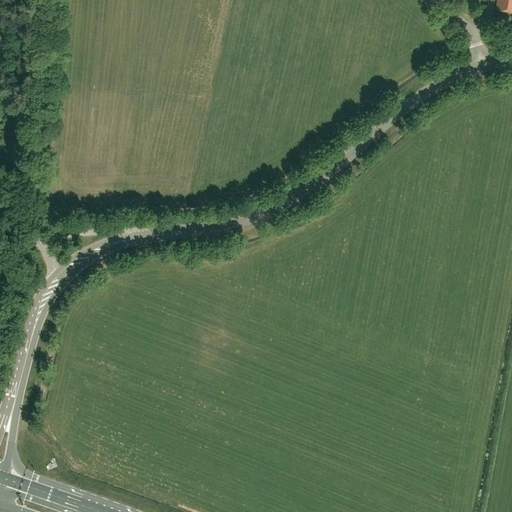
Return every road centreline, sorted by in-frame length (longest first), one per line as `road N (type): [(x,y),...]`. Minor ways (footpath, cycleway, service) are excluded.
road 1 (tertiary): [(60,277),(113,245),(246,220),(279,206),(404,107),(482,66)]
road 2 (unclassified): [(60,277),(38,242),(32,202),(49,0)]
road 3 (tertiary): [(0,450),(32,322),(60,277)]
